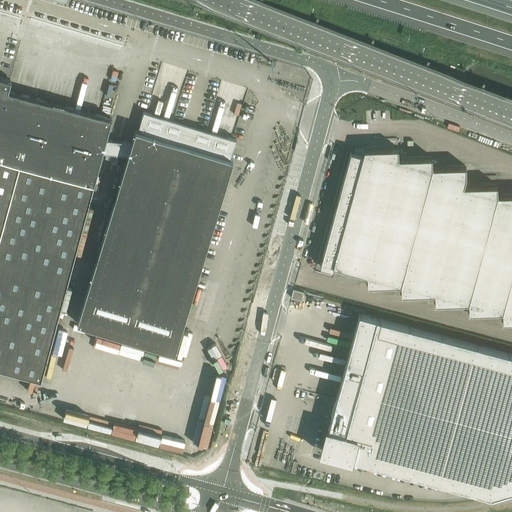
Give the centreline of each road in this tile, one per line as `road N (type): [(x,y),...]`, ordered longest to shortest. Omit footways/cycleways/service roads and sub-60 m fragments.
road 1 (unclassified): [(223,491),(332,70),(97,0)]
road 2 (motorway): [(226,0),(511,111)]
road 3 (secondary): [(223,491),(0,431)]
road 4 (secondary): [(0,463),(177,511)]
road 5 (motorway): [(376,0),(511,43)]
